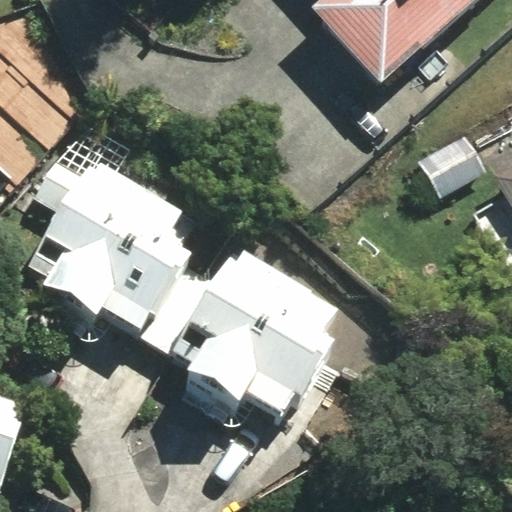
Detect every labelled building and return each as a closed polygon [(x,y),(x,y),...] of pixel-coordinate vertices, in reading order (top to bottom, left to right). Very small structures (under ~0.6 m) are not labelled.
[(291,42),(359,116),(480,5),(474,0),(304,0),(319,16),(291,42)] [(412,170),(435,212),(480,185),(457,144),(412,170)] [(511,178),(477,198),(511,261),(511,178)] [(121,362),(164,292),(138,276),(153,251),(68,199),(13,290),(31,301),(19,320),(73,353),(82,338),(121,362)] [(281,431),(313,377),(303,369),(327,327),(225,266),(158,379),(175,389),(163,408),(216,440),(226,426),(263,449),(275,428),(281,431)] [(0,455),(8,431),(0,428),(0,455)]
